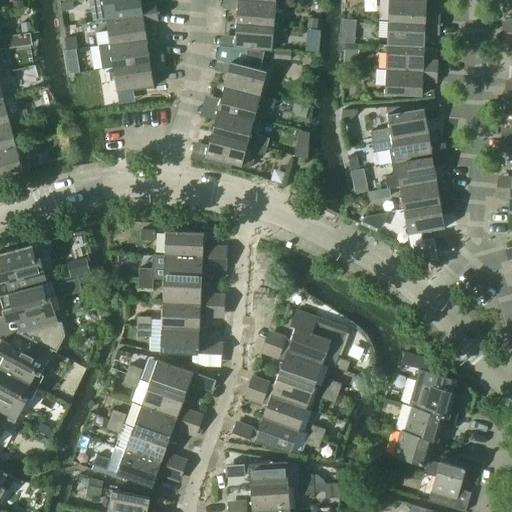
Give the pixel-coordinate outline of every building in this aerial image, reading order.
[(102,0),(106,20),(143,15),(140,0),(102,0)] [(237,0),(236,23),(273,26),(275,2),(251,0),(237,0)] [(388,0),(388,22),(425,24),(426,0),(388,0)] [(110,44),(146,39),(143,15),(106,20),(110,44)] [(387,46),(424,47),(425,24),(388,22),(387,46)] [(234,48),(263,50),(271,51),(273,26),(236,23),(234,47),(234,48)] [(101,70),(113,68),(150,62),(146,39),(110,44),(98,46),(101,70)] [(229,64),(224,86),(260,96),(266,71),(259,70),(263,50),(234,48),(234,47),(219,46),(219,48),(216,60),(229,64)] [(386,70),(423,71),(424,47),(387,46),(386,70)] [(273,59),(290,60),(290,53),(274,51),(273,59)] [(113,68),(117,93),(154,87),(150,62),(113,68)] [(384,95),(422,96),(423,71),(386,70),(384,95)] [(224,86),(217,110),(254,118),(260,96),(224,86)] [(0,99),(0,124),(9,122),(3,99),(0,99)] [(387,114),(418,109),(417,105),(386,108),(387,114)] [(372,142),(428,133),(424,108),(418,109),(387,114),(389,128),(370,131),(372,142)] [(217,110),(211,133),(266,147),(269,138),(258,136),(256,133),(260,120),(254,118),(217,110)] [(13,121),(16,130),(30,126),(28,117),(13,121)] [(0,124),(0,149),(15,145),(9,122),(0,124)] [(205,157),(249,168),(250,165),(252,163),(254,157),(253,155),(253,153),(264,156),(266,147),(211,133),(205,157)] [(391,164),(432,157),(428,133),(372,142),(374,152),(389,150),(391,164)] [(0,149),(0,175),(22,169),(15,145),(0,149)] [(24,159),(26,168),(40,164),(38,155),(24,159)] [(387,190),(400,187),(399,186),(436,180),(432,157),(391,164),(393,176),(385,177),(387,190)] [(399,186),(400,187),(404,210),(440,204),(436,180),(399,186)] [(404,210),(408,235),(445,229),(440,204),(404,210)] [(366,216),(362,221),(377,228),(384,214),(366,216)] [(140,241),(154,241),(155,231),(141,230),(140,241)] [(166,231),(164,256),(207,258),(208,248),(203,248),(204,233),(166,231)] [(423,240),(426,261),(437,259),(433,238),(423,240)] [(8,294),(19,291),(42,286),(47,284),(40,258),(43,257),(40,244),(41,244),(40,243),(0,253),(0,281),(5,280),(8,294)] [(152,279),(163,280),(201,281),(202,267),(207,267),(207,258),(164,256),(156,255),(155,266),(153,269),(152,279)] [(138,278),(152,279),(153,269),(139,268),(138,278)] [(138,288),(152,289),(152,279),(138,278),(138,288)] [(163,280),(162,303),(205,306),(206,296),(201,296),(201,281),(163,280)] [(27,337),(52,351),(56,353),(65,335),(61,321),(57,322),(50,296),(46,297),(42,286),(19,291),(8,294),(0,296),(0,301),(5,322),(15,319),(18,330),(17,332),(27,337)] [(162,303),(161,327),(199,329),(200,315),(205,315),(205,306),(162,303)] [(282,348),(322,363),(346,372),(349,362),(337,358),(348,329),(295,310),(290,326),(294,328),(290,341),(285,339),(282,348)] [(136,326),(150,327),(151,317),(137,316),(136,326)] [(136,336),(150,337),(150,327),(136,326),(136,336)] [(160,352),(203,354),(203,344),(198,344),(199,329),(161,327),(160,352)] [(1,340),(0,342),(0,368),(37,388),(43,377),(40,375),(52,351),(27,337),(17,332),(10,345),(1,340)] [(278,372),(314,386),(322,363),(282,348),(279,357),(283,359),(278,372)] [(157,360),(149,383),(185,395),(190,382),(194,384),(198,374),(157,360)] [(126,374),(139,379),(142,370),(129,365),(126,374)] [(0,414),(9,420),(14,423),(27,398),(30,400),(37,389),(37,388),(0,368),(0,414)] [(412,407),(415,408),(455,420),(458,412),(450,410),(455,393),(452,392),(455,380),(418,369),(408,406),(412,407)] [(266,393),(306,408),(314,386),(278,372),(274,386),(269,384),(266,393)] [(122,384),(135,388),(139,379),(126,374),(122,384)] [(325,389),(338,394),(341,384),(328,379),(325,389)] [(149,383),(141,405),(181,420),(184,411),(180,409),(185,395),(149,383)] [(321,398),(334,403),(338,394),(325,389),(321,398)] [(262,418),(298,431),(306,408),(266,393),(262,402),(267,404),(262,418)] [(141,405),(133,428),(168,441),(173,427),(178,429),(181,420),(141,405)] [(433,441),(437,442),(442,424),(453,427),(455,420),(415,408),(412,407),(404,432),(433,441)] [(109,419),(122,424),(126,415),(113,410),(109,419)] [(0,437),(9,420),(0,414),(0,437)] [(249,439),(290,454),(298,431),(262,418),(257,431),(253,430),(249,439)] [(106,429),(119,433),(122,424),(109,419),(106,429)] [(308,434),(321,439),(325,430),(312,425),(308,434)] [(133,428),(125,450),(165,465),(168,456),(164,454),(168,441),(133,428)] [(423,473),(435,477),(439,463),(428,460),(433,441),(404,432),(401,430),(393,456),(425,466),(423,473)] [(305,444),(318,448),(321,439),(308,434),(305,444)] [(116,473),(152,486),(157,472),(162,474),(165,465),(125,450),(116,473)] [(93,465),(106,470),(110,460),(96,455),(93,465)] [(428,501),(465,511),(471,492),(459,489),(466,464),(441,456),(439,463),(435,477),(428,501)] [(250,488),(288,486),(287,462),(244,464),(245,478),(250,478),(250,488)] [(0,497),(5,488),(8,490),(14,479),(15,479),(15,478),(0,470),(0,497)] [(298,475),(299,485),(313,484),(312,474),(298,475)] [(299,485),(300,495),(314,494),(313,484),(299,485)] [(86,496),(99,499),(101,488),(88,485),(86,496)] [(246,511),(255,511),(290,510),(288,486),(250,488),(251,503),(246,503),(246,511)] [(112,490),(107,511),(146,511),(149,498),(112,490)]
